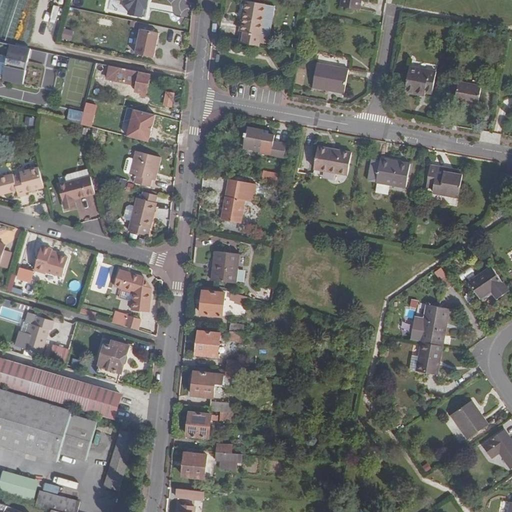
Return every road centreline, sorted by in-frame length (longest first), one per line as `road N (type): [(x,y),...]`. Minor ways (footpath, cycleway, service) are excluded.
road 1 (residential): [(181,265),(151,511)]
road 2 (residential): [(0,215),(181,265)]
road 3 (residential): [(197,101),(373,133)]
road 4 (residential): [(197,101),(181,265)]
road 5 (residential): [(373,133),(511,155)]
road 6 (residential): [(373,133),(393,8)]
